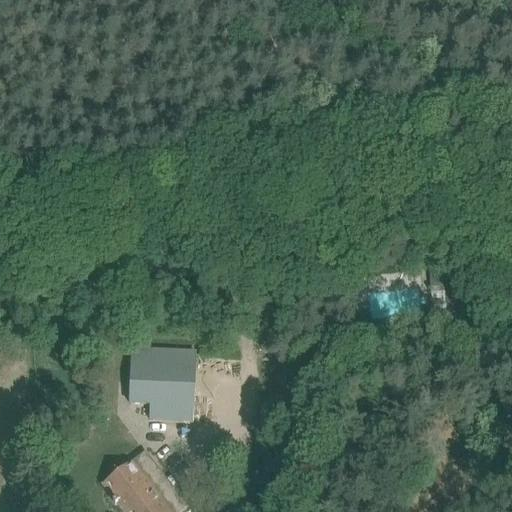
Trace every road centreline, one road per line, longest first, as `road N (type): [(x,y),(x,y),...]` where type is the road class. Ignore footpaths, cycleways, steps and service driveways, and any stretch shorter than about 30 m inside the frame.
road 1 (unclassified): [(0,296),(511,184)]
road 2 (track): [(0,237),(234,176),(511,138)]
